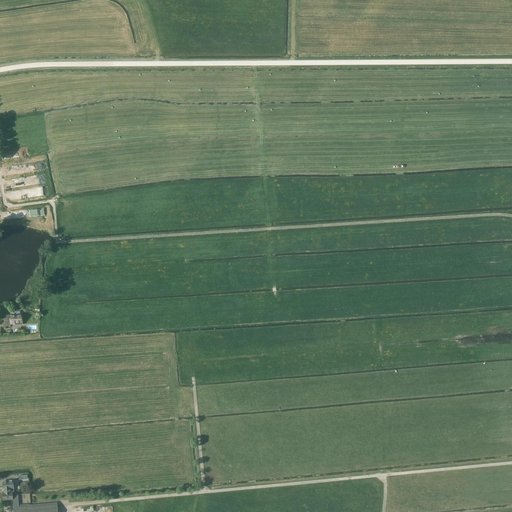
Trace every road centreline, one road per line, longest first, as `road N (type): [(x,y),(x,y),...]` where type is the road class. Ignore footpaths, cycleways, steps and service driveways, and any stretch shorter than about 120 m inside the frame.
road 1 (track): [(0,163),(7,205),(53,200),(57,241),(511,216)]
road 2 (unclassified): [(0,69),(511,61)]
road 3 (track): [(383,511),(384,474),(68,504),(67,511)]
road 4 (track): [(384,474),(511,462)]
